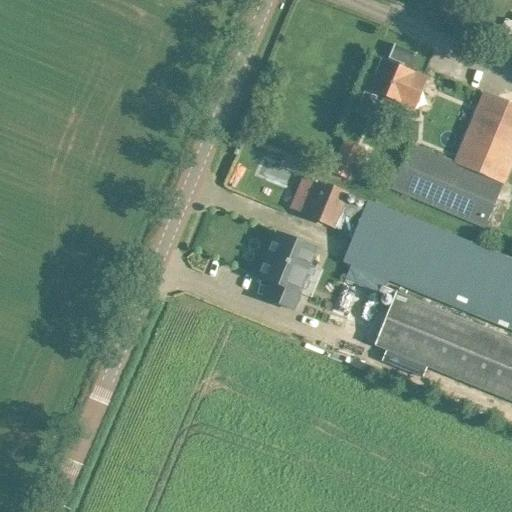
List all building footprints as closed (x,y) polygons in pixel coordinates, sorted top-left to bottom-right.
[(415,110),(428,78),(382,59),(375,77),(369,74),(363,89),(385,98),(381,106),(399,113),(403,105),(415,110)] [(500,186),(511,159),(511,101),(494,94),(466,163),(409,140),(391,186),(483,226),(500,186)] [(355,164),(360,147),(343,142),(338,159),(355,164)] [(307,215),(333,226),(346,192),(320,182),(307,215)] [(511,256),(367,197),(341,259),(350,263),(330,312),(367,328),(381,292),(393,297),(374,344),(511,398),(511,256)] [(297,292),(315,248),(278,233),(259,278),(271,283),(265,299),(292,310),(299,293),(297,292)]
